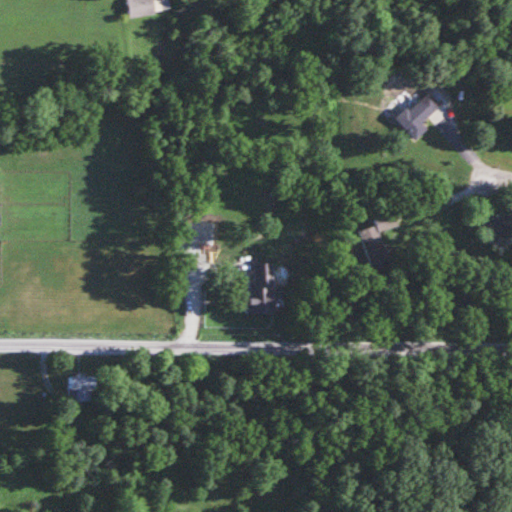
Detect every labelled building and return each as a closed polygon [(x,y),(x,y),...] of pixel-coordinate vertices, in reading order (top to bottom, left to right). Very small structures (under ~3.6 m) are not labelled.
[(125,0),(128,17),(161,11),(159,0),(125,0)] [(394,120),(415,140),(427,127),(422,122),(440,105),(425,90),(394,120)] [(356,230),(367,270),(386,265),(376,231),(397,225),(392,209),(370,216),(373,225),(356,230)] [(272,313),(272,263),(251,263),(251,286),(243,286),(243,313),(272,313)] [(67,376),(67,401),(93,401),(93,376),(67,376)]
